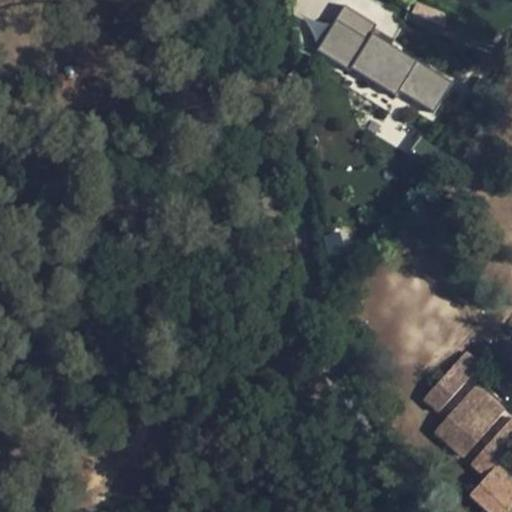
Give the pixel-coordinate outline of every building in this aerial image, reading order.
[(401,93),(435,114),(451,88),(370,35),(373,29),(344,11),(318,50),(396,100),(401,93)] [(511,341),(499,356),(511,367),(511,380),(505,388),(511,393),(511,341)] [(437,414),(482,365),(467,351),(422,400),(437,414)] [(462,459),(506,409),(478,384),(433,433),(462,459)] [(507,511),(511,507),(511,474),(499,463),(511,447),(511,417),(470,465),(485,478),(469,496),(486,511),(507,511)]
